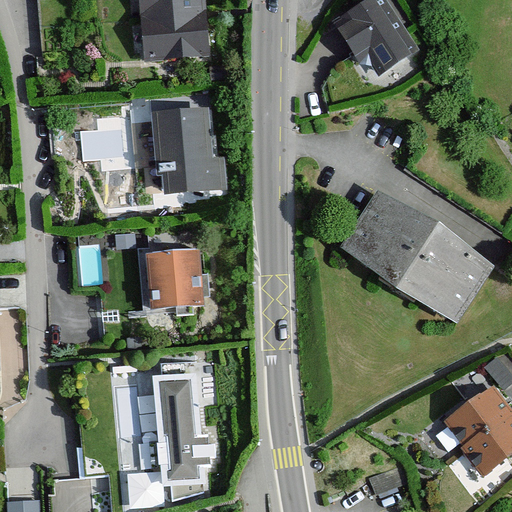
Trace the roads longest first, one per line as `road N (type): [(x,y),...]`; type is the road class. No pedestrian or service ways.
road 1 (secondary): [(273,0),(279,384),(296,511)]
road 2 (residential): [(45,465),(28,126),(0,8)]
